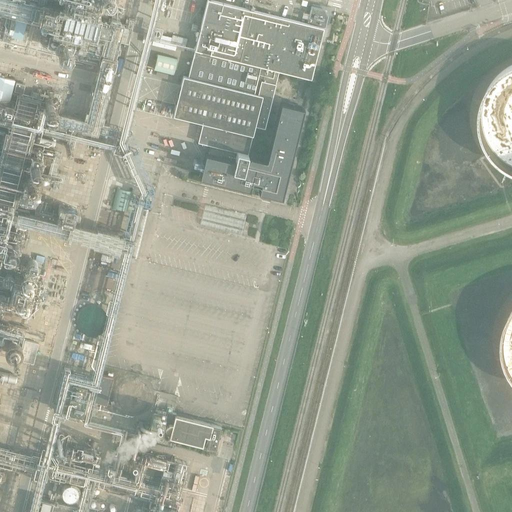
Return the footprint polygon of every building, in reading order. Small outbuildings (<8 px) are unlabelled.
[(0,0),(0,38),(92,58),(103,0),(0,0)] [(183,75),(172,115),(173,115),(202,123),(197,142),(197,143),(236,152),(236,151),(248,154),(255,126),(264,128),(278,70),(311,78),(323,27),(326,16),(323,10),(311,8),(310,7),(310,8),(306,23),(214,0),(206,0),(188,77),(183,75)] [(161,35),(159,40),(170,42),(170,43),(185,46),(187,39),(172,35),(171,37),(161,35)] [(176,45),(151,38),(144,37),(142,43),(175,51),(176,45)] [(511,64),(510,65),(505,67),(500,70),(495,73),(491,77),(487,81),(484,85),(481,90),(478,95),(476,100),(475,105),(474,111),(473,116),(473,122),(474,127),(475,133),(476,138),(479,143),(481,148),(484,153),(488,157),(492,161),(496,165),(501,168),(506,170),(511,172),(511,64)] [(43,135),(41,97),(25,92),(24,83),(16,81),(14,78),(0,73),(0,179),(1,180),(4,179),(4,183),(10,185),(22,176),(20,173),(22,165),(42,164),(35,154),(39,151),(36,148),(38,142),(50,141),(43,139),(46,136),(43,135)] [(258,191),(264,193),(282,197),(304,107),(293,104),(280,102),(266,159),(247,155),(248,154),(236,151),(236,152),(234,159),(204,152),(198,177),(249,190),(252,179),(261,182),(258,191)] [(187,149),(158,141),(155,152),(184,160),(187,149)] [(217,216),(198,211),(194,224),(214,230),(217,216)] [(31,268),(30,273),(42,275),(46,256),(36,254),(36,259),(29,257),(27,267),(31,268)] [(38,343),(24,340),(19,360),(33,364),(38,343)] [(79,367),(68,364),(65,379),(76,381),(79,367)] [(113,378),(100,375),(94,402),(106,405),(113,378)] [(149,397),(149,394),(149,391),(148,389),(146,387),(143,384),(140,383),(138,382),(135,381),(132,381),(129,382),(126,383),(123,385),(121,388),(119,390),(118,394),(118,397),(118,399),(119,402),(120,405),(122,407),(124,409),(127,411),(130,412),(133,413),(136,412),(139,412),(141,411),(144,409),(147,406),(148,403),(149,400),(149,397)] [(70,386),(64,409),(82,413),(87,390),(70,386)] [(221,427),(174,415),(172,423),(171,422),(170,422),(169,423),(168,423),(167,424),(166,424),(165,425),(165,426),(165,427),(164,428),(164,429),(165,431),(165,432),(166,433),(166,434),(167,434),(168,435),(169,435),(169,437),(215,449),(221,427)] [(94,462),(99,445),(53,433),(48,450),(94,462)] [(79,490),(79,489),(78,486),(77,483),(75,482),(73,481),(71,481),(68,481),(66,482),(65,483),(63,486),(62,489),(63,492),(65,495),(67,497),(71,498),(74,497),(77,495),(78,492),(79,490)] [(35,511),(95,511),(39,498),(35,511)]
